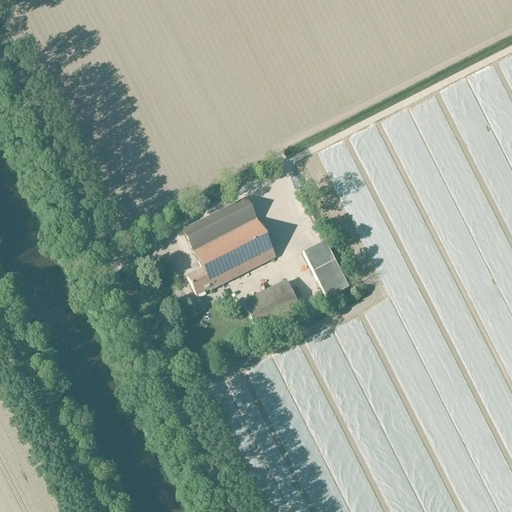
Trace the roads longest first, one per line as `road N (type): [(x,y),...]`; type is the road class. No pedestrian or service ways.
road 1 (unclassified): [(229,511),(0,58)]
road 2 (unclassified): [(87,511),(0,337)]
